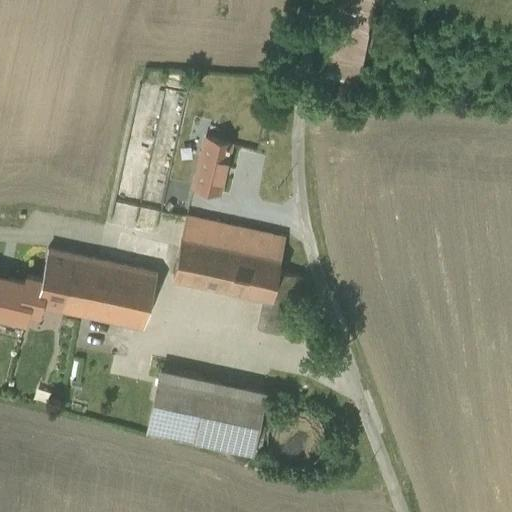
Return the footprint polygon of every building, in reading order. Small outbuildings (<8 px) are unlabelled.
[(229,144),(206,139),(195,185),(218,191),(229,144)] [(284,237),(186,216),(173,278),(264,297),(258,325),(289,332),(301,275),(277,270),(284,237)] [(156,271),(52,249),(45,279),(40,304),(143,326),(156,271)] [(25,281),(0,275),(0,313),(24,319),(27,309),(38,312),(40,304),(45,279),(27,275),(25,281)] [(264,391),(161,369),(148,429),(251,451),(264,391)] [(324,449),(326,438),(323,427),(317,417),(307,411),(296,409),(285,412),(275,418),(269,428),(267,439),(269,450),(276,459),(286,466),(297,468),(308,465),(317,459),(324,449)]
